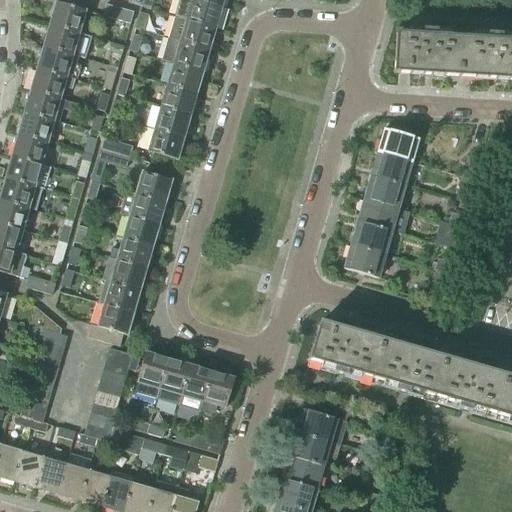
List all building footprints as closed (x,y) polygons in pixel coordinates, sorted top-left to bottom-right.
[(143,0),(141,9),(149,12),(152,0),(143,0)] [(179,0),(174,18),(185,21),(185,22),(215,31),(221,8),(193,0),(179,0)] [(56,4),(49,27),(78,35),(85,13),(56,4)] [(102,18),(129,26),(133,14),(105,6),(102,18)] [(139,15),(135,31),(143,34),(148,17),(139,15)] [(174,18),(167,40),(179,43),(179,44),(208,52),(215,31),(185,22),(185,21),(174,18)] [(49,27),(43,49),(71,58),(77,59),(84,60),(90,39),(78,35),(49,27)] [(448,78),(459,79),(461,34),(433,32),(432,32),(425,32),(396,30),(393,75),(399,75),(408,76),(421,77),(421,78),(422,78),(429,78),(431,78),(431,77),(448,78)] [(511,82),(511,37),(498,36),(495,36),(490,36),(461,34),(459,79),(470,80),(486,81),(486,82),(492,82),(496,82),(496,81),(511,82)] [(133,37),(128,53),(137,55),(141,39),(133,37)] [(167,40),(161,62),(173,65),(173,66),(202,74),(208,52),(179,44),(179,43),(167,40)] [(43,49),(36,71),(74,82),(75,82),(79,68),(75,67),(77,59),(71,58),(43,49)] [(108,68),(117,70),(121,54),(113,52),(108,68)] [(126,59),(122,75),(130,78),(135,61),(126,59)] [(173,66),(167,87),(196,95),(202,74),(173,66)] [(117,70),(108,68),(106,67),(104,73),(107,74),(115,76),(117,70)] [(36,71),(30,93),(59,101),(62,89),(71,91),(74,82),(36,71)] [(102,90),(110,93),(115,76),(107,74),(102,90)] [(120,80),(116,97),(124,99),(128,83),(120,80)] [(167,87),(160,109),(190,117),(196,95),(167,87)] [(24,115),(53,123),(58,125),(64,103),(59,101),(30,93),(24,115)] [(96,112),(104,115),(108,98),(100,96),(96,112)] [(114,102),(109,119),(118,121),(122,105),(114,102)] [(160,109),(154,130),(183,139),(190,117),(160,109)] [(24,115),(17,137),(46,145),(53,123),(24,115)] [(89,134),(98,137),(102,121),(94,118),(89,134)] [(183,139),(154,130),(147,154),(177,162),(183,139)] [(383,131),(376,154),(411,164),(418,141),(383,131)] [(17,137),(11,158),(40,167),(46,145),(17,137)] [(83,156),(91,159),(96,142),(87,140),(83,156)] [(103,141),(100,152),(128,160),(132,149),(103,141)] [(128,160),(100,152),(97,163),(105,165),(125,171),(128,160)] [(376,154),(370,177),(404,187),(411,164),(376,154)] [(468,155),(461,178),(473,182),(480,159),(468,155)] [(34,189),(41,191),(44,192),(50,170),(40,167),(11,158),(5,181),(34,189)] [(77,178),(85,180),(89,165),(81,162),(77,178)] [(97,163),(86,200),(94,202),(105,165),(97,163)] [(141,174),(135,197),(164,206),(171,183),(141,174)] [(370,177),(363,201),(398,211),(404,187),(370,177)] [(473,182),(461,178),(454,202),(466,205),(473,182)] [(0,196),(0,203),(27,211),(35,213),(41,191),(34,189),(5,181),(0,196)] [(75,184),(70,200),(79,202),(83,186),(75,184)] [(119,216),(129,219),(158,227),(164,206),(135,197),(125,194),(119,216)] [(70,200),(64,222),(72,224),(77,209),(79,203),(79,202),(70,200)] [(363,201),(356,224),(391,234),(398,211),(363,201)] [(0,203),(0,227),(21,233),(27,211),(0,203)] [(84,206),(79,222),(88,225),(92,209),(84,206)] [(451,215),(448,225),(459,229),(462,218),(451,215)] [(129,219),(122,241),(151,249),(158,227),(129,219)] [(356,224),(350,246),(384,256),(391,234),(356,224)] [(459,229),(448,225),(445,236),(456,239),(459,229)] [(0,227),(0,251),(15,256),(15,254),(21,233),(0,227)] [(62,227),(58,244),(66,246),(71,230),(62,227)] [(77,228),(73,244),(81,247),(86,231),(77,228)] [(111,250),(108,261),(145,272),(151,249),(122,241),(119,252),(111,250)] [(58,244),(51,266),(60,268),(64,253),(66,247),(66,246),(58,244)] [(384,256),(350,246),(343,271),(377,280),(384,256)] [(71,250),(67,266),(75,269),(80,253),(71,250)] [(0,251),(0,274),(9,277),(19,280),(22,268),(25,257),(15,254),(15,256),(0,251)] [(108,261),(102,283),(139,293),(145,272),(108,261)] [(438,261),(435,271),(447,274),(449,264),(438,261)] [(447,274),(435,271),(428,295),(440,299),(447,274)] [(65,272),(60,288),(69,291),(73,275),(65,272)] [(27,279),(27,282),(24,290),(51,297),(54,287),(27,279)] [(104,283),(98,305),(103,307),(132,315),(139,293),(104,283)] [(103,307),(97,329),(122,336),(126,337),(132,315),(103,307)] [(33,309),(28,329),(38,332),(38,330),(44,332),(43,332),(59,337),(60,331),(34,309),(33,309)] [(369,386),(382,342),(372,339),(356,335),(356,334),(354,333),(347,331),(346,331),(346,332),(338,330),(333,328),(324,326),(319,324),(307,368),(335,376),(341,378),(342,378),(369,386)] [(122,336),(97,329),(90,327),(87,340),(118,349),(122,336)] [(25,338),(40,342),(43,332),(44,332),(38,330),(38,332),(28,329),(25,338)] [(43,332),(40,342),(63,349),(66,339),(59,337),(43,332)] [(40,342),(37,353),(60,360),(63,349),(40,342)] [(431,404),(444,360),(434,357),(419,353),(419,352),(418,352),(417,352),(409,349),(408,350),(392,345),(382,342),(369,386),(397,394),(405,396),(431,404)] [(108,351),(105,361),(128,368),(131,357),(108,351)] [(36,356),(34,364),(57,371),(60,360),(37,353),(36,356)] [(155,401),(158,391),(167,361),(144,355),(133,394),(155,401)] [(455,363),(444,360),(431,404),(459,412),(466,414),(467,414),(493,422),(506,378),(496,375),(481,371),(481,370),(480,370),(479,369),(471,367),(471,368),(455,363)] [(105,361),(102,372),(125,379),(128,368),(105,361)] [(158,391),(155,401),(178,407),(190,368),(167,361),(158,391)] [(34,364),(31,375),(54,382),(57,371),(34,364)] [(211,374),(190,368),(178,407),(199,413),(211,374)] [(102,372),(99,383),(122,389),(125,379),(102,372)] [(199,413),(211,416),(215,413),(217,408),(225,410),(233,381),(211,374),(199,413)] [(31,375),(28,386),(51,393),(54,382),(31,375)] [(511,379),(506,378),(493,422),(511,427),(511,379)] [(99,383),(96,394),(119,400),(122,389),(99,383)] [(28,386),(25,397),(48,403),(51,393),(28,386)] [(96,394),(93,405),(116,411),(119,400),(96,394)] [(23,403),(22,407),(45,413),(48,403),(25,397),(23,403)] [(4,398),(2,407),(20,413),(22,407),(23,403),(4,398)] [(93,405),(89,415),(112,422),(116,411),(93,405)] [(22,407),(20,413),(19,418),(31,422),(42,425),(45,413),(22,407)] [(302,412),(295,436),(338,448),(345,425),(302,412)] [(89,415),(87,426),(110,432),(112,425),(112,422),(89,415)] [(13,426),(28,431),(31,422),(19,418),(15,417),(13,426)] [(350,429),(370,435),(373,424),(353,418),(350,429)] [(31,422),(28,431),(44,435),(47,427),(42,425),(31,422)] [(130,430),(146,435),(148,426),(132,422),(130,430)] [(118,446),(122,434),(124,429),(112,425),(110,432),(106,444),(97,441),(94,450),(110,454),(113,445),(118,446)] [(110,432),(87,426),(83,437),(97,441),(106,444),(110,432)] [(148,426),(146,435),(161,440),(164,431),(148,426)] [(74,434),(58,430),(56,438),(72,443),(74,434)] [(117,450),(137,456),(142,440),(122,434),(118,446),(117,450)] [(173,443),(189,448),(192,439),(176,434),(173,443)] [(78,445),(94,450),(97,441),(83,437),(80,436),(78,445)] [(192,439),(189,448),(218,456),(217,457),(219,457),(219,455),(218,455),(221,446),(222,446),(223,444),(221,444),(193,436),(192,439)] [(289,458),(323,468),(326,460),(334,462),(338,448),(295,436),(289,458)] [(153,452),(162,455),(164,447),(142,440),(137,456),(136,459),(150,463),(153,452)] [(384,445),(380,460),(399,466),(403,451),(384,445)] [(169,468),(182,472),(184,466),(188,454),(164,447),(162,455),(172,458),(169,468)] [(0,479),(13,483),(21,454),(0,448),(0,479)] [(13,483),(35,490),(43,461),(21,454),(13,483)] [(184,466),(197,470),(212,475),(214,475),(214,474),(213,473),(216,464),(217,464),(217,462),(216,462),(188,454),(184,466)] [(65,467),(57,496),(80,502),(88,474),(87,473),(90,462),(69,456),(65,467)] [(289,458),(282,482),(316,492),(323,468),(289,458)] [(399,466),(380,460),(377,471),(388,474),(385,486),(393,488),(399,466)] [(35,490),(57,496),(65,467),(43,461),(35,490)] [(184,466),(182,472),(195,475),(197,470),(184,466)] [(80,502),(100,509),(109,480),(88,474),(80,502)] [(100,509),(112,511),(121,511),(131,480),(110,474),(109,480),(100,509)] [(121,511),(145,511),(151,492),(137,488),(139,483),(131,480),(121,511)] [(282,482),(275,505),(298,511),(310,511),(316,492),(282,482)] [(145,511),(171,511),(178,490),(156,483),(153,492),(151,492),(145,511)] [(178,490),(171,511),(195,511),(197,505),(187,502),(189,493),(178,490)] [(369,495),(366,505),(378,509),(381,498),(369,495)]
